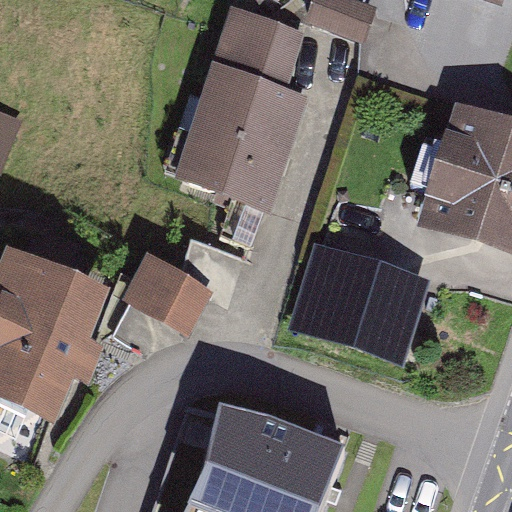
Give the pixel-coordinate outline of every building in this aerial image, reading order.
[(368,10),(340,0),(319,0),(313,19),(359,35),(368,10)] [(295,36),(236,16),(183,172),(264,200),(297,102),(275,95),(295,36)] [(511,130),(460,115),(427,225),(511,250),(511,130)] [(423,282),(313,250),(290,325),(400,358),(423,282)] [(101,287),(26,256),(0,320),(0,389),(52,410),(101,287)] [(203,290),(153,263),(133,299),(183,327),(203,290)] [(326,511),(343,465),(222,423),(190,511),(326,511)]
